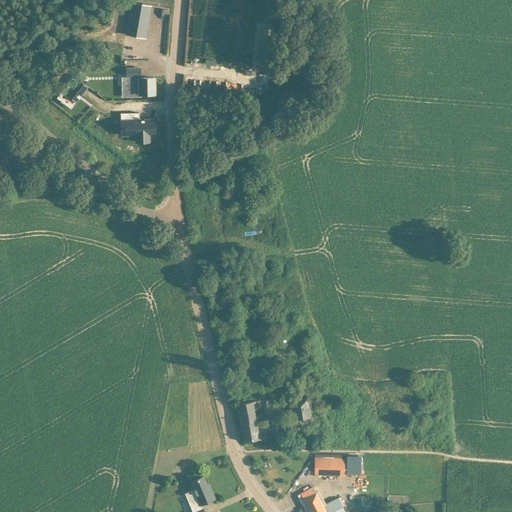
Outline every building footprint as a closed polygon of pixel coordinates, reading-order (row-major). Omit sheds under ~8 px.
[(131,4),(126,33),(145,37),(151,7),(131,4)] [(127,87),(123,87),(123,96),(140,96),(140,94),(154,94),(154,93),(154,78),(140,78),(139,68),(127,68),(127,77),(127,87)] [(230,89),(268,94),(270,73),(236,69),(236,73),(232,72),(230,89)] [(74,76),(66,86),(71,89),(66,95),(76,102),(88,86),(74,76)] [(196,81),(196,91),(216,91),(217,82),(196,81)] [(139,113),(120,113),(120,121),(125,121),(125,126),(124,127),(124,129),(125,129),(125,134),(121,134),(121,135),(136,134),(137,142),(149,141),(149,134),(155,134),(155,120),(139,120),(139,113)] [(246,132),(247,139),(254,137),(253,130),(246,132)] [(282,392),(291,443),(324,438),(315,386),(282,392)] [(237,404),(244,442),(266,438),(263,421),(274,419),(271,398),(237,404)] [(315,454),(315,458),(314,475),(344,476),(345,455),(315,454)] [(202,476),(190,482),(195,494),(187,497),(192,511),(203,511),(202,509),(200,505),(214,499),(210,488),(208,489),(202,476)] [(344,511),(342,507),(341,505),(344,503),(340,496),(322,506),(313,487),(300,493),(310,511),(344,511)]
